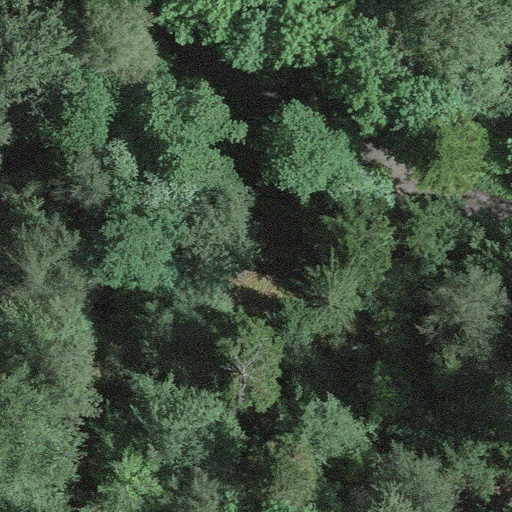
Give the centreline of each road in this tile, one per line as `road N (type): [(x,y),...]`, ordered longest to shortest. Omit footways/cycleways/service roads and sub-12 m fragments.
road 1 (unclassified): [(154,0),(333,140),(511,218)]
road 2 (track): [(267,0),(511,81)]
